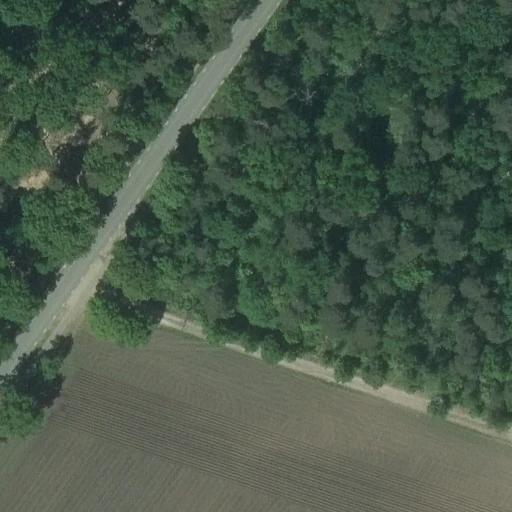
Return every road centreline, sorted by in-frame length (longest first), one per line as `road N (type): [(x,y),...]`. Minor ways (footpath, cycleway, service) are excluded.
road 1 (secondary): [(0,374),(266,0)]
road 2 (track): [(511,435),(87,289)]
